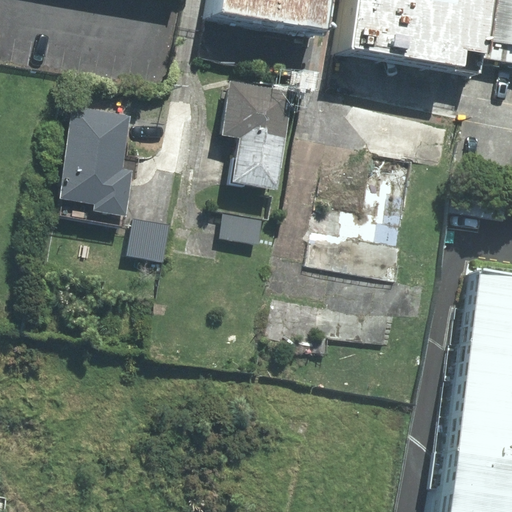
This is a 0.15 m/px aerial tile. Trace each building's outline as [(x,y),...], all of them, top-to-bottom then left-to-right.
[(310,0),(205,0),(201,22),(303,41),(310,0)] [(468,0),(338,0),(326,74),(453,96),(468,0)] [(511,0),(469,0),(460,54),(511,62),(511,0)] [(279,100),(225,89),(217,135),(231,138),(222,182),(262,189),(279,100)] [(123,123),(68,112),(50,202),(85,209),(84,215),(113,221),(121,177),(112,175),(123,123)] [(417,161),(367,153),(358,209),(311,202),(306,234),(402,249),(417,161)] [(258,219),(221,214),(217,243),(254,249),(258,219)] [(163,225),(129,221),(124,261),(159,265),(163,225)] [(511,511),(511,281),(460,273),(417,511),(511,511)]
